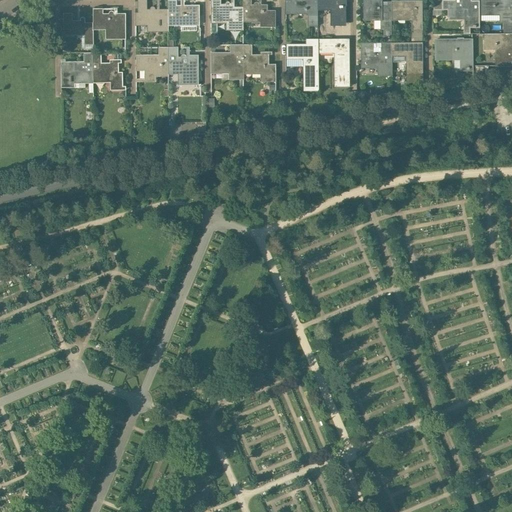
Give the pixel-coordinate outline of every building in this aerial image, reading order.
[(154,10),(154,8),(150,8),(150,10),(146,10),(146,0),(137,0),(137,13),(135,13),(135,23),(150,23),(150,29),(168,29),(168,28),(168,24),(167,10),(154,10)] [(225,4),(225,5),(220,5),(220,0),(211,0),(212,22),(233,22),(233,29),(242,29),(242,23),(242,8),(233,8),(233,5),(229,5),(229,3),(228,3),(227,2),(226,3),(225,4)] [(253,3),(253,5),(251,5),(250,0),(242,0),(242,8),(242,23),(251,23),(251,20),(262,20),(262,25),(275,25),(275,11),(267,11),(267,5),(258,5),(258,3),(253,3)] [(285,0),(285,12),(296,13),(296,11),(304,11),(305,11),(305,15),(308,15),(308,27),(317,27),(317,9),(317,0),(285,0)] [(344,0),(317,0),(317,9),(333,9),(333,24),(345,24),(344,0)] [(441,0),(432,0),(433,11),(441,11),(441,1),(442,1),(441,0)] [(461,0),(454,0),(454,1),(442,1),(441,1),(441,11),(446,11),(446,19),(466,18),(467,29),(479,29),(479,2),(462,2),(461,0)] [(511,0),(481,0),(481,16),(482,16),(482,13),(493,13),(493,14),(500,14),(500,23),(502,23),(502,35),(511,34),(511,0)] [(176,6),(176,1),(167,1),(167,10),(168,24),(199,23),(198,6),(176,6)] [(381,1),(364,1),(364,20),(379,20),(380,29),(383,29),(383,37),(387,37),(386,39),(388,39),(388,37),(391,37),(391,19),(391,3),(381,3),(381,1)] [(421,1),(391,1),(391,3),(391,19),(411,19),(411,31),(421,31),(421,1)] [(108,14),(102,14),(102,10),(92,10),(93,23),(93,30),(109,31),(109,37),(118,37),(118,33),(125,33),(125,14),(114,15),(113,14),(113,13),(112,13),(111,12),(110,13),(109,13),(109,14),(108,14)] [(79,21),(72,21),(72,14),(63,14),(63,36),(84,36),(84,42),(93,42),(93,30),(93,23),(84,23),(84,19),(84,18),(83,17),(82,17),(81,17),(80,18),(79,19),(79,21)] [(511,34),(502,35),(484,35),(484,47),(495,47),(495,67),(509,66),(509,62),(511,61),(511,34)] [(317,40),(308,40),(308,46),(289,46),(289,57),(305,57),(305,63),(306,63),(306,78),(303,78),(303,92),(318,92),(317,52),(317,40)] [(347,40),(317,40),(317,52),(334,52),(335,86),(347,86),(347,40)] [(472,41),(434,41),(435,60),(459,60),(459,71),(472,71),(472,66),(472,41)] [(391,43),(360,43),(360,55),(361,55),(361,66),(378,66),(378,75),(391,75),(391,54),(391,43)] [(422,43),(391,43),(391,54),(405,54),(405,91),(422,91),(422,43)] [(230,57),(213,57),(213,73),(230,73),(230,78),(243,78),(243,72),(242,46),(230,46),(230,57)] [(251,55),(251,46),(242,46),(243,72),(263,72),(263,80),(272,80),(271,65),(268,65),(268,55),(251,55)] [(160,48),(160,58),(158,58),(158,56),(153,56),(153,58),(138,58),(138,69),(146,69),(146,80),(155,80),(155,76),(168,76),(168,73),(168,48),(160,48)] [(177,58),(177,48),(168,48),(168,73),(180,73),(180,80),(189,80),(189,82),(195,82),(194,76),(197,76),(197,57),(188,57),(188,58),(185,58),(185,56),(180,56),(180,58),(177,58)] [(79,63),(78,64),(77,65),(77,66),(61,66),(61,86),(70,86),(70,82),(93,82),(93,81),(91,54),(83,55),(83,65),(82,65),(81,64),(79,63)] [(100,64),(100,54),(91,54),(93,81),(113,81),(113,89),(122,88),(121,73),(118,73),(118,64),(100,64)] [(487,66),(472,66),(472,71),(472,79),(487,76),(487,66)]
